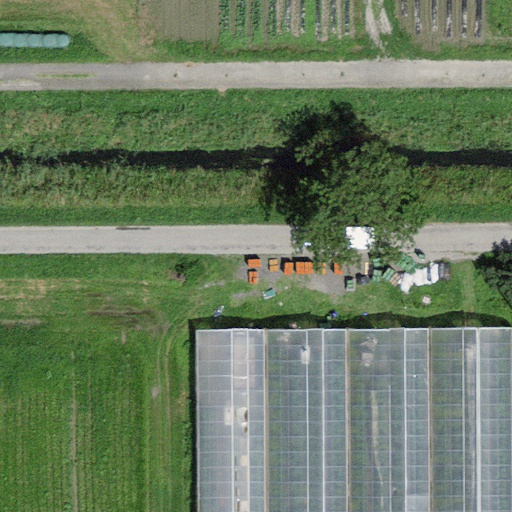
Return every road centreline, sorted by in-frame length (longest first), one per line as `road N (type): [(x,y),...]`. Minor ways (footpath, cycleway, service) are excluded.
road 1 (track): [(0,81),(511,76)]
road 2 (unclassified): [(0,245),(511,242)]
